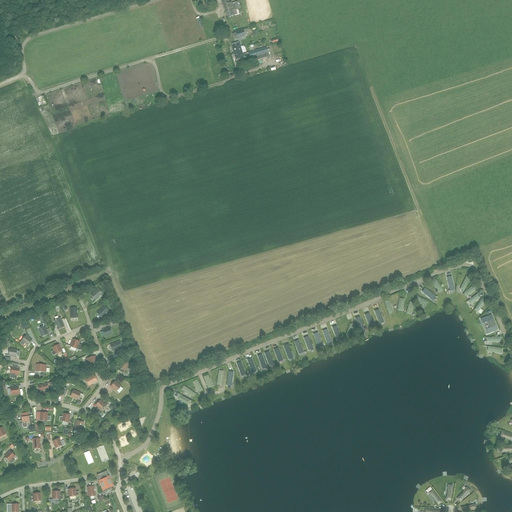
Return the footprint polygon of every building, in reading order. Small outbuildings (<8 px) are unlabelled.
[(216,0),(218,4),(222,3),(223,5),(225,12),(226,12),(227,17),(235,15),(234,10),(238,8),(236,0),(230,0),(231,2),(228,3),(227,0),(216,0)] [(232,46),(237,64),(247,61),(244,53),(243,54),(242,50),(241,50),(240,47),(239,44),(236,45),(236,43),(232,44),(232,46)] [(266,53),(265,47),(260,48),(248,52),(250,58),(261,54),(266,53)] [(470,279),(466,277),(460,290),(464,292),(470,279)] [(437,280),(433,283),(441,293),(445,290),(437,280)] [(477,288),(474,285),(464,294),(467,297),(477,288)] [(95,300),(103,293),(98,288),(91,295),(95,300)] [(436,296),(427,288),(424,292),(434,299),(436,296)] [(479,298),(477,295),(467,302),(470,305),(479,298)] [(430,302),(419,296),(417,300),(428,306),(430,302)] [(391,300),(387,302),(391,314),(396,312),(391,300)] [(485,303),(481,300),(475,310),(478,313),(485,303)] [(380,304),(376,306),(382,317),(386,315),(380,304)] [(101,318),(109,311),(104,306),(97,313),(101,318)] [(377,320),(367,312),(364,316),(375,323),(377,320)] [(486,329),(488,333),(497,330),(491,315),(481,319),(483,323),(487,321),(490,328),(486,329)] [(58,330),(64,327),(60,318),(54,320),(58,330)] [(372,326),(361,321),(359,325),(370,330),(372,326)] [(357,325),(352,324),(348,336),(354,337),(357,325)] [(334,337),(330,325),(326,327),(330,338),(334,337)] [(42,337),(48,334),(44,327),(38,330),(42,337)] [(105,337),(112,334),(110,328),(102,330),(105,337)] [(325,339),(319,328),(315,330),(320,341),(325,339)] [(28,346),(32,340),(26,335),(22,341),(28,346)] [(315,343),(305,336),(302,340),(313,347),(315,343)] [(78,344),(79,342),(73,339),(70,347),(81,351),(82,346),(78,344)] [(112,351),(122,348),(119,341),(110,345),(112,351)] [(53,356),(62,352),(59,345),(53,347),(54,351),(51,352),(53,356)] [(314,352),(302,346),(300,351),(312,356),(314,352)] [(296,349),(292,347),(288,359),(293,361),(296,349)] [(265,364),(257,354),(253,356),(260,366),(265,364)] [(88,366),(97,363),(95,356),(86,359),(88,366)] [(255,367),(244,360),(241,364),(252,371),(255,367)] [(125,371),(129,364),(123,361),(119,367),(125,371)] [(45,372),(46,365),(36,364),(36,372),(45,372)] [(19,369),(12,367),(10,378),(15,379),(16,375),(18,375),(19,369)] [(252,376),(241,369),(238,374),(249,380),(252,376)] [(89,386),(97,381),(94,375),(85,380),(89,386)] [(214,387),(209,375),(205,378),(209,389),(214,387)] [(239,387),(234,375),(229,377),(234,388),(239,387)] [(204,390),(198,380),(194,382),(200,393),(204,390)] [(117,392),(121,387),(115,381),(111,386),(117,392)] [(39,392),(49,390),(47,383),(37,385),(39,392)] [(197,394),(185,386),(182,390),(194,398),(197,394)] [(78,400),(80,393),(73,390),(71,396),(78,400)] [(192,402),(180,395),(178,399),(190,405),(192,402)] [(101,410),(106,406),(100,400),(96,405),(101,410)] [(23,428),(27,427),(27,426),(27,423),(29,422),(28,413),(21,414),(22,426),(23,428)] [(47,417),(47,413),(40,413),(40,414),(36,414),(36,421),(40,421),(47,421),(47,420),(50,421),(50,417),(47,417)] [(68,423),(70,415),(64,414),(63,417),(60,417),(59,420),(62,421),(68,423)] [(81,432),(84,422),(77,420),(74,430),(81,432)] [(511,435),(503,432),(501,437),(505,439),(505,438),(511,440),(511,441),(511,435)] [(60,442),(59,438),(53,441),(56,448),(62,446),(65,444),(63,441),(60,442)] [(12,464),(14,461),(12,459),(15,456),(10,451),(5,457),(12,464)] [(109,486),(111,485),(111,484),(112,484),(107,471),(97,475),(99,481),(104,494),(106,493),(109,486)] [(89,497),(96,496),(94,486),(87,487),(89,497)] [(460,500),(461,501),(469,491),(468,490),(469,489),(466,487),(464,490),(459,497),(459,496),(457,499),(459,501),(460,500)] [(75,492),(75,488),(68,489),(69,497),(79,496),(78,492),(75,492)] [(438,504),(440,503),(440,502),(441,501),(433,490),(429,493),(431,496),(432,495),(436,502),(438,504)]
